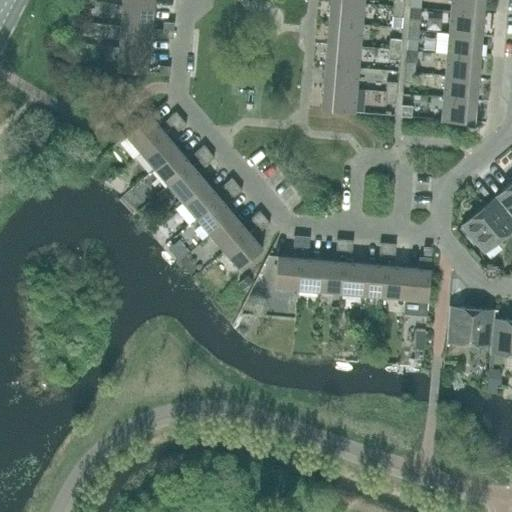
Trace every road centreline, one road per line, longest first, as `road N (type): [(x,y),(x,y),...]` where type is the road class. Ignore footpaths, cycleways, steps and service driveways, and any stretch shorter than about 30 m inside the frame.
road 1 (residential): [(434,237),(289,226),(179,106),(179,61),(193,12),(206,0)]
road 2 (residential): [(434,237),(444,202),(511,138)]
